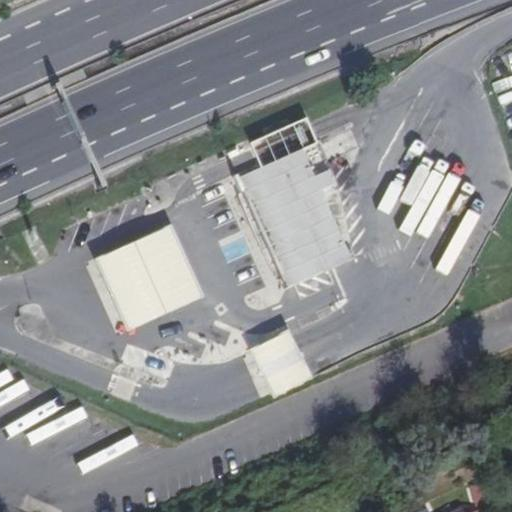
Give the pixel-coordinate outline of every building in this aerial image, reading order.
[(377,184),(405,193),(424,130),(417,128),(413,141),(392,134),(377,184)] [(315,129),(260,153),(270,175),(311,157),(325,151),(315,129)] [(270,175),(244,186),(292,296),(359,267),(329,198),(343,192),(337,179),(323,185),(311,157),(270,175)] [(177,232),(100,265),(133,339),(209,306),(177,232)] [(295,337),(255,354),(277,407),(317,391),(295,337)]
